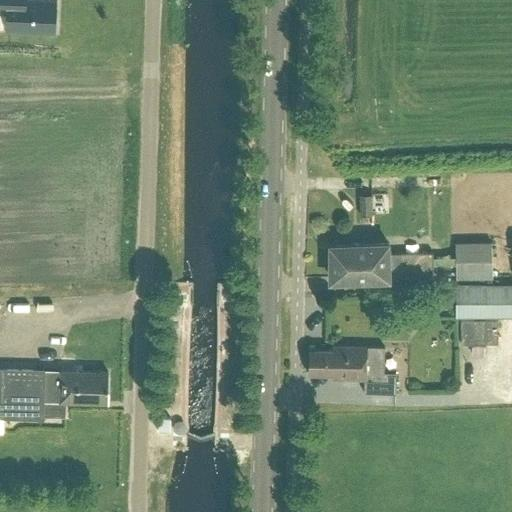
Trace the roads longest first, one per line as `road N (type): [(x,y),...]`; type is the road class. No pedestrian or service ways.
road 1 (unclassified): [(137,511),(152,0)]
road 2 (secondary): [(263,511),(277,0)]
